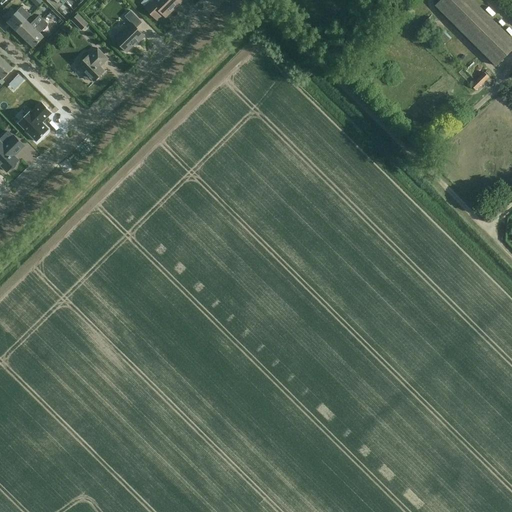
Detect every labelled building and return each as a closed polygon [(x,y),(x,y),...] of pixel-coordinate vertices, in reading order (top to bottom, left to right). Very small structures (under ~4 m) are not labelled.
[(182,0),(157,0),(153,4),(150,1),(144,7),(157,20),(162,14),(165,17),(166,16),(165,15),(168,11),(170,12),(182,0)] [(511,40),(471,0),(437,0),(434,3),(497,67),(511,52),(511,40)] [(16,30),(26,19),(31,15),(26,10),(22,6),(7,21),(16,30)] [(142,22),(131,10),(125,16),(131,23),(114,39),(127,52),(134,45),(133,45),(137,41),(137,42),(144,35),(136,27),(142,22)] [(26,19),(16,30),(25,39),(35,28),(39,24),(43,19),(39,15),(31,24),(26,19)] [(88,25),(78,15),(71,21),(81,31),(88,25)] [(451,38),(430,16),(423,22),(436,35),(433,38),(442,47),(451,38)] [(43,19),(39,24),(44,28),(48,24),(43,19)] [(35,28),(25,39),(33,47),(44,37),(40,32),(44,28),(39,24),(35,28)] [(100,66),(108,59),(97,48),(90,55),(89,55),(78,65),(85,73),(84,74),(84,76),(87,79),(89,79),(90,78),(94,81),(105,71),(100,66)] [(2,59),(0,61),(0,77),(1,79),(12,68),(2,59)] [(475,89),(488,76),(484,72),(471,85),(475,89)] [(30,110),(18,123),(37,142),(49,129),(42,122),(52,113),(42,102),(32,112),(30,110)] [(7,171),(9,169),(10,169),(12,169),(13,168),(14,167),(15,166),(16,165),(16,163),(16,162),(18,160),(14,156),(24,146),(14,136),(13,136),(8,131),(0,139),(0,164),(7,171)]
